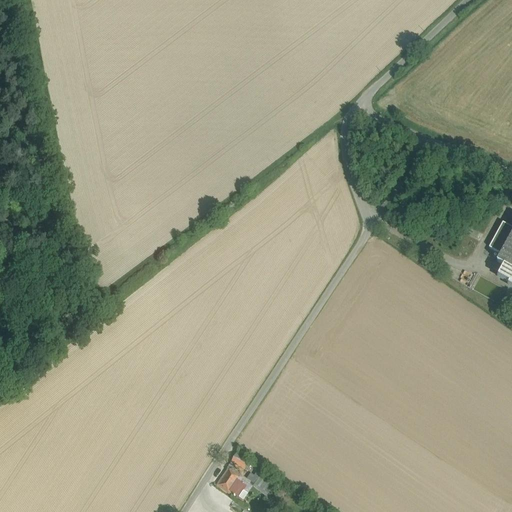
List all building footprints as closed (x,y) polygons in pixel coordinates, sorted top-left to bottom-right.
[(502,256),(511,237),(511,228),(503,224),(489,249),(502,256)] [(511,237),(502,256),(498,263),(505,266),(511,270),(511,237)] [(511,270),(505,266),(499,277),(510,283),(509,286),(511,287),(511,270)] [(227,468),(229,470),(233,473),(239,465),(243,468),(247,462),(248,461),(237,453),(227,468)] [(252,465),(247,462),(243,468),(242,469),(247,472),(252,465)] [(229,470),(218,486),(230,495),(231,493),(239,482),(241,479),(233,473),(229,470)] [(249,480),(268,494),(275,484),(260,473),(255,480),(251,477),(249,480)] [(247,488),(239,482),(231,493),(239,499),(247,488)] [(280,487),(274,494),(280,498),(285,490),(280,487)] [(262,495),(254,496),(256,505),(263,504),(262,495)]
